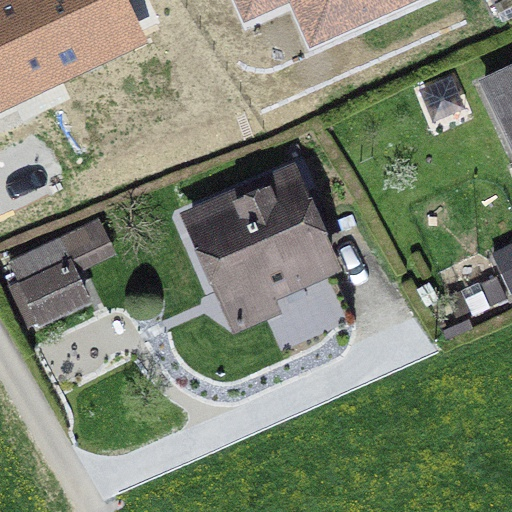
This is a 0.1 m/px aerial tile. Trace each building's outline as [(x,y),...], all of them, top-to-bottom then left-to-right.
[(0,91),(2,97),(135,37),(118,0),(8,0),(0,4),(0,91)] [(242,0),(250,17),(288,0),(296,0),(314,42),(408,0),(242,0)] [(511,155),(511,73),(481,88),(511,155)] [(307,275),(326,267),(288,180),(187,224),(233,329),(266,315),(275,312),(267,292),(307,275)] [(35,326),(82,303),(54,243),(6,266),(35,326)] [(511,247),(496,255),(511,289),(511,247)] [(331,329),(307,275),(267,292),(275,312),(266,315),(282,351),(331,329)]
